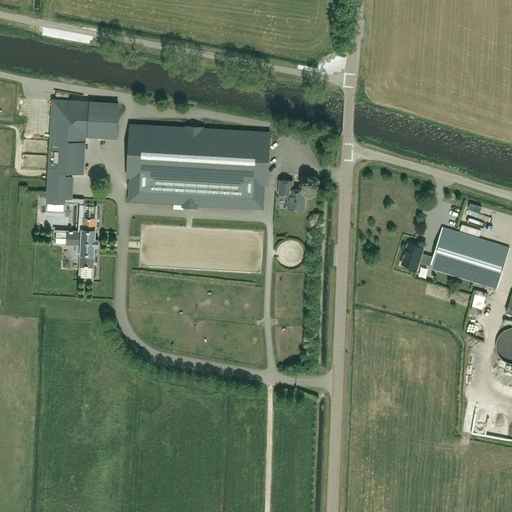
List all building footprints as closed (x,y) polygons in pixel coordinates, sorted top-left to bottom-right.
[(85,135),(117,137),(118,104),(54,101),(50,171),(82,172),(85,135)] [(203,132),(203,129),(186,128),(186,131),(131,128),(129,175),(131,175),(130,199),(184,202),(184,205),(196,206),(196,203),(253,206),(254,183),(266,183),(269,136),(203,132)] [(64,203),(64,197),(71,198),(72,177),(49,175),(48,202),(64,203)] [(304,202),(304,190),(292,189),(292,181),(284,180),(282,181),(279,180),(278,194),(288,195),(287,210),(304,210),(305,202),(304,202)] [(80,265),(94,266),(95,246),(98,247),(98,240),(95,240),(96,219),(82,219),(82,230),(79,230),(79,231),(68,231),(67,245),(81,245),(80,265)] [(408,244),(401,265),(416,269),(419,262),(430,266),(429,268),(496,289),(509,249),(442,228),(432,259),(421,255),(423,248),(408,244)] [(141,229),(140,266),(165,266),(166,259),(154,258),(154,249),(155,249),(155,243),(157,243),(157,229),(141,229)] [(299,240),(302,246),(309,242),(305,236),(299,240)] [(511,327),(509,328),(506,329),(503,330),(501,332),(499,334),(498,337),(497,340),(496,344),(496,348),(496,351),(498,354),(500,358),(502,360),(505,361),(508,363),(511,364),(511,363),(511,327)]
